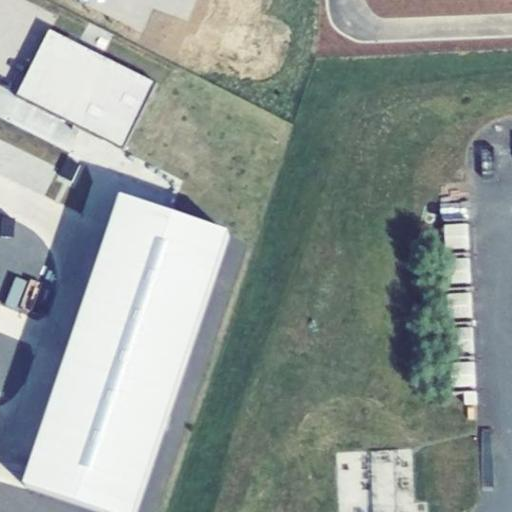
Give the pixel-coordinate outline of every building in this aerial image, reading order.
[(48,34),(19,96),(124,145),(153,83),(48,34)] [(145,511),(232,237),(120,202),(28,495),(82,511),(145,511)] [(488,248),(487,225),(463,226),(464,250),(488,248)] [(489,283),(488,259),(465,261),(466,284),(489,283)] [(490,294),(466,295),(467,319),(491,318),(490,294)] [(493,352),(491,329),(468,330),(469,353),(493,352)] [(494,387),(493,363),(470,364),(471,388),(494,387)]
